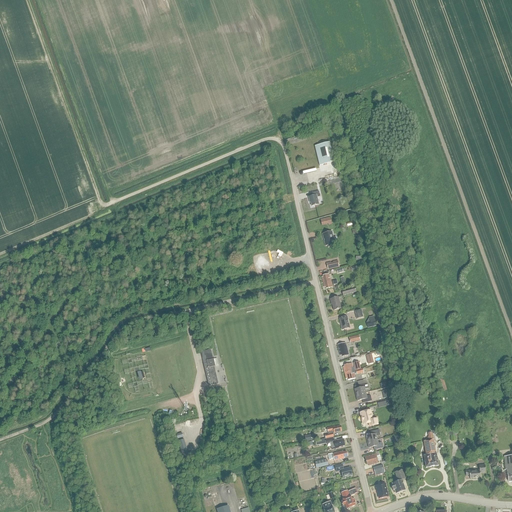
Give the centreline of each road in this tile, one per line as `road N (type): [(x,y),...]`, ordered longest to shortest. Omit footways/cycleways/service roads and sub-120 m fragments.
road 1 (residential): [(314,283),(285,155),(272,140),(106,206)]
road 2 (track): [(186,312),(127,325),(51,417),(0,440)]
road 3 (residential): [(370,511),(314,283)]
road 4 (tertiary): [(382,511),(434,496),(511,505)]
road 5 (residential): [(314,283),(186,312)]
